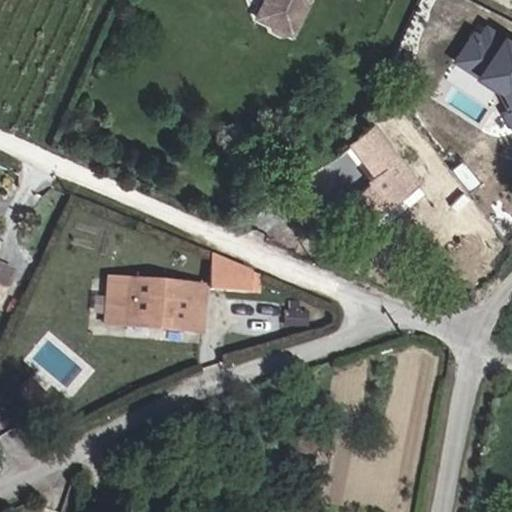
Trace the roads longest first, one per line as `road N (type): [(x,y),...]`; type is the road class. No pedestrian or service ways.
road 1 (unclassified): [(412,328),(0,150)]
road 2 (residential): [(11,511),(179,421),(412,328)]
road 3 (residential): [(470,353),(446,511)]
